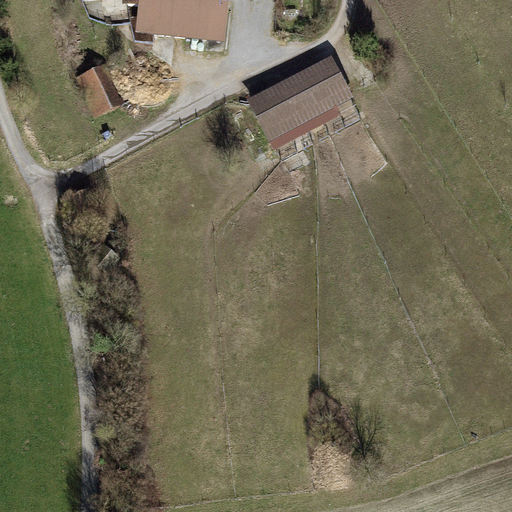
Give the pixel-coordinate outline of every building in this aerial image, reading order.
[(129,0),(128,5),(146,8),(143,33),(208,41),(212,5),(225,6),(225,0),(129,0)] [(122,104),(106,71),(85,81),(100,114),(122,104)] [(348,94),(340,78),(260,119),(268,135),(348,94)] [(101,216),(89,191),(73,199),(85,224),(101,216)] [(117,261),(105,250),(94,261),(106,272),(117,261)]
